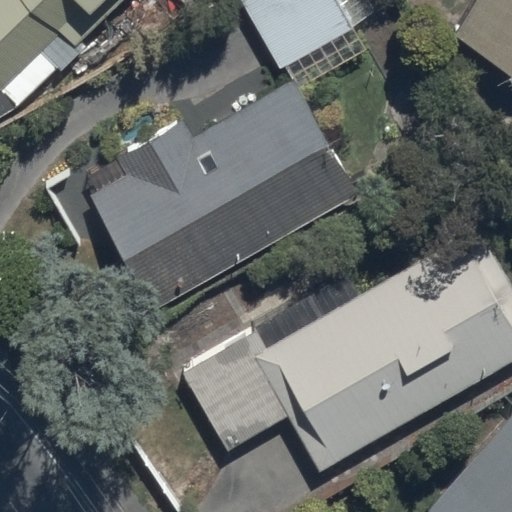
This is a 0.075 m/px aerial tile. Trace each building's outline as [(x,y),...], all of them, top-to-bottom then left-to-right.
[(0,0),(0,118),(17,109),(57,70),(63,75),(85,49),(80,44),(109,19),(100,10),(110,0),(0,0)] [(333,0),(238,0),(278,72),(286,67),(298,88),(350,59),(338,38),(351,31),(333,0)] [(511,0),(474,0),(452,41),(511,74),(511,0)] [(138,170),(90,197),(154,311),(355,199),(293,87),(195,142),(183,121),(128,152),(138,170)] [(348,275),(179,371),(226,453),(287,418),(319,474),(511,363),(511,286),(477,225),(358,292),(348,275)] [(511,511),(511,408),(426,511),(511,511)]
